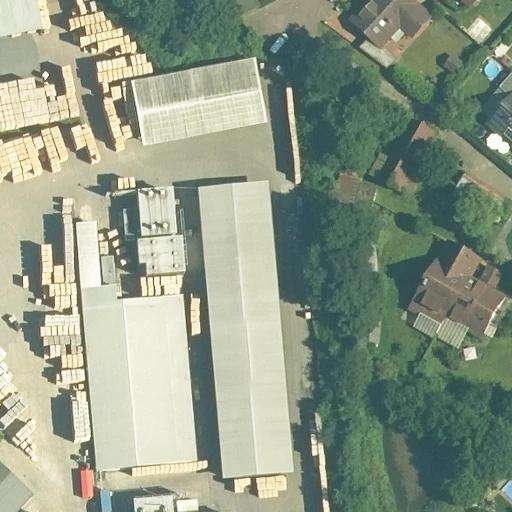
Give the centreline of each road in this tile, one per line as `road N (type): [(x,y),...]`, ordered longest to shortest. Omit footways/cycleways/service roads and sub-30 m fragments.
road 1 (unknown): [(0,204),(232,156),(271,163),(309,511)]
road 2 (unknown): [(0,289),(84,502)]
